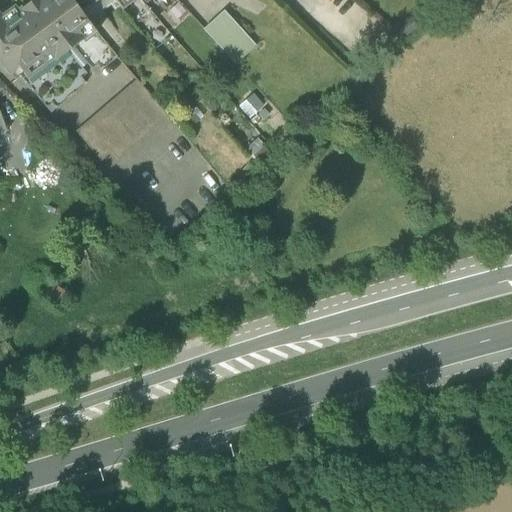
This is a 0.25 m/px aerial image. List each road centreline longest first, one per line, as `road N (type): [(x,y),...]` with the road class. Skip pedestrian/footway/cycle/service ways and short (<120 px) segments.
road 1 (primary): [(511,279),(273,339),(0,434)]
road 2 (primary): [(0,484),(511,335)]
